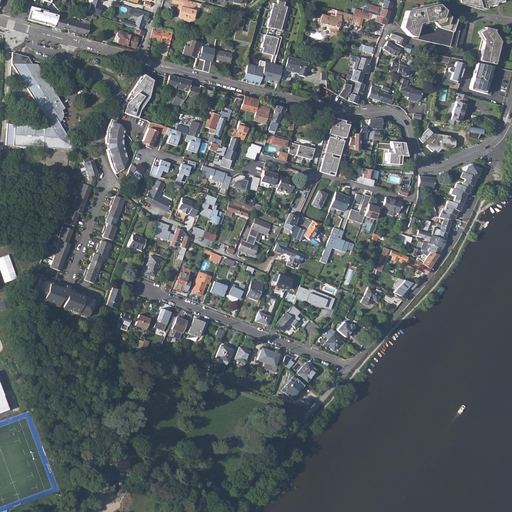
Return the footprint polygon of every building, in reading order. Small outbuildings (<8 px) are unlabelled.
[(104,0),(91,0),(90,5),(88,4),(86,13),(93,15),(98,17),(101,8),(98,6),(99,1),(103,2),(104,0)] [(178,6),(177,9),(179,9),(179,11),(178,16),(179,19),(183,20),(184,21),(188,22),(190,21),(190,19),(193,18),(193,15),(194,11),(192,11),(193,5),(198,6),(198,4),(184,0),(172,0),(171,4),(177,5),(178,6)] [(277,0),(277,4),(273,3),(267,26),(280,30),(286,7),(283,5),(284,0),(277,0)] [(380,9),(388,12),(391,3),(381,0),(378,0),(378,3),(382,4),(380,9)] [(458,0),(459,4),(464,5),(466,4),(467,5),(471,6),(473,5),(474,7),(478,8),(480,7),(480,9),(484,10),(487,9),(486,8),(496,5),(495,4),(503,1),(503,0),(458,0)] [(57,14),(31,5),(26,21),(52,27),(57,14)] [(412,38),(461,50),(467,26),(455,24),(456,21),(448,19),(436,6),(405,12),(400,28),(408,36),(413,37),(412,38)] [(133,28),(141,31),(144,20),(146,20),(148,13),(133,9),(130,16),(136,18),(134,24),(123,20),(121,24),(129,27),(133,28)] [(368,14),(386,19),(388,12),(380,9),(379,14),(369,11),(368,14)] [(359,18),(334,11),(333,16),(330,17),(321,15),(319,16),(317,23),(318,25),(321,26),(323,25),(328,26),(327,29),(329,33),(333,34),(336,32),(339,23),(341,22),(341,21),(346,23),(347,22),(354,24),(353,25),(357,26),(359,18)] [(368,14),(366,20),(365,21),(367,22),(368,21),(384,26),(386,19),(368,14)] [(52,27),(57,28),(57,27),(60,28),(64,29),(67,19),(56,16),(52,27)] [(244,20),(237,18),(235,30),(233,38),(251,42),(256,23),(250,21),(247,31),(241,30),(244,20)] [(64,29),(68,30),(71,31),(71,32),(74,33),(77,22),(67,19),(64,29)] [(74,33),(78,34),(79,33),(82,34),(85,35),(89,25),(77,22),(74,33)] [(128,31),(143,35),(144,32),(141,31),(133,28),(129,27),(128,31)] [(159,55),(165,56),(169,45),(172,33),(152,28),(149,38),(160,41),(160,40),(162,40),(162,39),(165,40),(164,44),(162,43),(159,55)] [(492,33),(492,31),(482,29),(477,33),(481,42),(476,61),(492,65),(498,43),(492,33)] [(129,46),(134,48),(136,40),(134,40),(134,37),(122,34),(122,33),(114,31),(112,32),(111,38),(112,40),(114,40),(113,43),(129,47),(129,46)] [(278,38),(265,34),(261,47),(264,47),(262,52),(273,55),(278,38)] [(395,43),(402,47),(403,44),(404,40),(390,34),(389,38),(396,40),(395,43)] [(182,54),(196,58),(198,51),(200,44),(186,39),(182,54)] [(390,54),(396,57),(398,53),(402,55),(403,52),(387,42),(382,48),(382,49),(390,54)] [(403,44),(402,47),(404,48),(403,50),(406,53),(409,54),(409,53),(410,49),(410,48),(410,46),(403,44)] [(363,52),(372,55),(374,49),(365,46),(363,52)] [(193,67),(204,69),(206,60),(202,59),(203,52),(198,51),(196,58),(193,67)] [(219,61),(228,63),(230,54),(217,52),(215,59),(219,60),(219,61)] [(26,58),(11,53),(9,64),(31,65),(26,58)] [(404,71),(402,77),(408,78),(410,70),(409,69),(413,54),(409,53),(409,54),(406,64),(405,67),(404,71)] [(448,57),(435,54),(434,60),(447,62),(448,57)] [(354,82),(359,83),(362,73),(356,72),(356,71),(357,69),(358,66),(360,60),(360,59),(352,56),(351,59),(350,62),(354,64),(352,70),(353,71),(352,74),(347,73),(345,79),(348,80),(354,82)] [(450,83),(455,84),(463,60),(448,57),(447,62),(447,63),(446,63),(445,67),(441,82),(450,83)] [(297,77),(304,79),(307,70),(308,65),(300,62),(287,58),(284,72),(297,75),(297,77)] [(256,65),(248,63),(244,75),(241,78),(242,81),(259,85),(260,80),(263,68),(265,61),(258,59),(256,65)] [(362,73),(367,74),(369,65),(370,63),(360,60),(358,66),(357,69),(356,71),(356,72),(362,73)] [(282,65),(265,61),(263,68),(260,80),(277,83),(282,65)] [(397,68),(395,75),(402,77),(404,71),(405,67),(406,64),(399,62),(397,68)] [(468,89),(485,94),(493,67),(476,63),(468,89)] [(4,145),(16,146),(16,148),(18,148),(22,150),(24,151),(25,147),(76,150),(58,122),(60,121),(61,120),(61,119),(62,117),(62,116),(62,114),(62,113),(61,112),(61,111),(65,108),(36,65),(31,65),(9,64),(50,126),(6,124),(4,145)] [(230,76),(229,78),(237,80),(240,68),(235,67),(232,77),(230,76)] [(121,112),(138,118),(140,110),(149,98),(152,80),(144,74),(142,77),(141,77),(131,91),(133,92),(131,94),(129,93),(124,101),(126,102),(124,104),(123,104),(122,107),(121,112)] [(176,88),(188,91),(189,86),(191,81),(169,75),(166,85),(173,87),(174,89),(175,89),(176,88)] [(404,88),(406,81),(401,80),(397,95),(407,98),(406,100),(414,103),(418,101),(420,93),(404,88)] [(353,88),(362,91),(363,84),(359,83),(354,82),(353,88)] [(187,95),(196,98),(199,89),(189,86),(188,91),(187,95)] [(379,101),(382,91),(370,87),(367,98),(379,101)] [(357,97),(360,98),(362,91),(353,88),(352,91),(348,91),(347,94),(349,94),(357,97)] [(379,101),(390,105),(392,97),(387,95),(388,93),(387,93),(382,91),(379,101)] [(229,115),(234,117),(240,100),(242,100),(244,97),(244,95),(238,94),(236,98),(234,98),(229,115)] [(357,97),(349,94),(347,100),(354,103),(357,97)] [(458,94),(456,101),(450,119),(445,117),(444,123),(457,125),(458,122),(466,97),(458,94)] [(173,106),(179,108),(183,100),(177,97),(173,106)] [(258,101),(244,97),(242,100),(239,110),(254,114),(255,110),(257,106),(258,101)] [(445,117),(450,119),(456,101),(450,100),(445,117)] [(269,109),(257,106),(255,110),(254,114),(253,116),(252,120),(264,123),(267,114),(269,109)] [(285,109),(275,106),(270,125),(268,130),(275,132),(278,121),(280,114),(283,115),(285,109)] [(208,139),(211,140),(213,134),(212,134),(216,121),(207,118),(204,127),(209,129),(207,133),(209,133),(208,139)] [(218,136),(223,119),(219,118),(213,135),(218,136)] [(329,130),(318,171),(334,176),(348,123),(328,118),(325,129),(329,130)] [(372,140),(383,141),(383,138),(380,137),(380,136),(377,135),(377,132),(373,132),(374,130),(380,129),(380,118),(369,120),(366,126),(365,135),(365,139),(369,139),(372,140)] [(106,134),(105,140),(105,144),(106,143),(107,149),(106,149),(107,157),(108,160),(111,169),(114,173),(121,170),(119,167),(121,166),(121,161),(120,160),(122,159),(122,158),(115,146),(116,140),(121,132),(123,130),(117,122),(110,119),(107,129),(106,134)] [(359,135),(365,135),(366,126),(369,120),(369,119),(361,120),(360,125),(359,125),(359,135)] [(186,134),(195,137),(200,124),(191,121),(188,129),(176,125),(174,130),(180,132),(186,134)] [(242,141),(246,128),(242,127),(243,124),(238,122),(236,130),(233,129),(231,137),(242,141)] [(149,123),(141,143),(145,145),(145,146),(152,149),(152,148),(151,147),(158,131),(160,132),(160,133),(164,134),(167,127),(149,123)] [(186,134),(180,132),(174,130),(170,129),(167,127),(164,134),(168,135),(166,143),(175,146),(178,137),(184,139),(184,140),(188,141),(185,152),(190,153),(191,150),(195,152),(200,139),(197,138),(195,137),(186,134)] [(424,141),(432,133),(427,128),(417,138),(422,143),(424,141)] [(469,128),(467,136),(476,139),(481,131),(469,128)] [(121,170),(125,162),(125,160),(117,145),(118,139),(122,133),(124,132),(123,130),(121,132),(116,140),(115,146),(122,158),(122,159),(120,160),(121,161),(121,166),(119,167),(121,170)] [(290,139),(267,133),(265,142),(270,143),(271,142),(282,145),(282,146),(288,148),(289,143),(290,139)] [(432,133),(424,141),(427,145),(426,146),(431,152),(433,150),(436,153),(440,149),(447,150),(447,148),(450,148),(454,147),(455,140),(452,138),(449,137),(449,136),(432,133)] [(346,150),(358,150),(358,135),(353,135),(353,140),(349,140),(346,150)] [(231,138),(228,149),(227,149),(225,154),(233,156),(235,152),(233,151),(237,140),(231,138)] [(403,142),(390,141),(393,152),(388,152),(387,163),(400,164),(400,155),(406,156),(403,142)] [(208,149),(215,151),(217,144),(210,142),(208,149)] [(313,149),(289,143),(288,148),(287,153),(310,159),(313,149)] [(366,169),(370,170),(371,165),(372,165),(374,157),(376,157),(377,149),(371,148),(366,169)] [(285,161),(286,154),(278,152),(277,159),(285,161)] [(69,210),(64,223),(74,227),(75,223),(77,224),(79,218),(78,217),(79,214),(80,215),(82,211),(83,212),(85,205),(84,205),(87,197),(88,197),(90,192),(89,191),(90,187),(92,188),(94,180),(93,176),(96,175),(95,170),(96,170),(95,164),(93,165),(92,161),(89,162),(88,157),(82,160),(83,164),(82,164),(85,173),(71,211),(69,210)] [(159,178),(161,171),(165,172),(168,163),(159,160),(157,167),(152,166),(148,175),(159,178)] [(180,163),(174,181),(183,182),(185,182),(187,176),(190,177),(194,164),(187,161),(186,165),(180,163)] [(14,174),(27,175),(28,166),(25,166),(20,165),(17,163),(15,162),(14,174)] [(127,173),(133,178),(137,181),(142,175),(135,170),(134,173),(133,172),(135,168),(130,164),(127,173)] [(226,176),(226,174),(202,165),(198,175),(207,178),(208,174),(212,175),(211,179),(221,182),(219,187),(226,189),(230,177),(226,176)] [(474,177),(476,178),(480,169),(470,165),(467,166),(464,173),(474,177)] [(371,180),(370,180),(372,170),(370,170),(366,169),(359,168),(358,170),(355,182),(370,186),(371,180)] [(269,184),(273,185),(276,177),(276,175),(263,170),(260,181),(269,184)] [(351,174),(344,171),(342,178),(343,179),(349,180),(351,174)] [(469,185),(471,186),(474,177),(464,173),(461,172),(459,177),(464,179),(463,183),(469,185)] [(283,193),(289,195),(291,187),(286,185),(288,179),(280,176),(279,178),(276,177),(273,185),(272,187),(276,189),(275,190),(280,192),(280,191),(284,192),(283,193)] [(297,188),(301,190),(306,178),(302,176),(297,188)] [(408,186),(409,181),(405,180),(405,178),(402,177),(401,181),(400,187),(398,193),(398,194),(406,196),(407,191),(406,191),(407,188),(405,187),(406,185),(408,186)] [(420,177),(418,177),(418,178),(417,187),(432,188),(433,179),(429,179),(427,179),(424,178),(422,178),(421,177),(420,177)] [(174,181),(172,186),(180,189),(183,182),(174,181)] [(154,182),(147,195),(144,201),(163,210),(166,202),(156,198),(163,185),(157,183),(157,184),(154,182)] [(464,194),(466,194),(469,185),(463,183),(461,182),(460,186),(455,184),(453,189),(464,194)] [(452,199),(461,202),(464,194),(453,189),(451,188),(449,194),(453,196),(452,199)] [(311,204),(319,208),(326,194),(318,190),(311,204)] [(423,199),(425,199),(426,192),(417,191),(416,198),(423,199)] [(327,212),(338,216),(342,211),(344,212),(349,198),(342,196),(341,197),(339,196),(335,192),(327,212)] [(352,203),(358,205),(361,196),(355,194),(352,203)] [(199,213),(209,217),(212,210),(207,209),(209,204),(213,206),(216,199),(206,195),(199,213)] [(360,222),(363,215),(367,204),(369,197),(363,195),(358,212),(350,209),(347,218),(360,222)] [(124,200),(114,196),(113,200),(111,199),(109,205),(111,206),(108,213),(106,213),(104,219),(106,220),(105,223),(107,224),(105,228),(103,227),(101,233),(103,234),(102,237),(111,241),(116,228),(114,227),(124,200)] [(244,203),(252,206),(253,203),(254,198),(246,196),(244,203)] [(191,202),(181,198),(173,218),(183,221),(184,217),(185,214),(186,213),(187,213),(187,215),(193,217),(197,205),(191,203),(191,202)] [(235,215),(238,216),(243,204),(229,198),(225,209),(232,211),(236,213),(235,215)] [(401,202),(393,200),(392,201),(384,199),(380,211),(384,212),(384,214),(391,216),(393,212),(397,213),(399,208),(401,202)] [(456,211),(457,211),(461,202),(452,199),(451,202),(447,200),(444,206),(456,211)] [(238,216),(245,218),(250,207),(243,204),(238,216)] [(363,215),(372,219),(377,208),(367,204),(363,215)] [(444,206),(442,211),(439,217),(446,218),(451,219),(453,220),(456,211),(444,206)] [(209,218),(208,221),(213,223),(216,223),(220,224),(222,218),(215,216),(217,211),(212,209),(212,210),(209,217),(209,218)] [(293,225),(294,225),(297,217),(292,215),(292,214),(289,213),(289,214),(286,214),(282,222),(284,223),(283,226),(282,228),(291,231),(293,225)] [(441,225),(448,227),(451,219),(446,218),(439,217),(436,216),(434,216),(433,217),(432,221),(441,223),(441,225)] [(257,242),(260,232),(264,234),(265,231),(266,231),(267,228),(267,227),(268,224),(254,219),(252,224),(247,235),(248,235),(254,238),(253,241),(257,242)] [(305,229),(301,235),(308,239),(310,236),(314,239),(319,232),(316,229),(321,223),(312,220),(305,229)] [(168,225),(157,221),(151,235),(166,241),(170,232),(166,231),(168,225)] [(301,235),(305,229),(294,225),(292,231),(301,235)] [(439,231),(446,233),(448,227),(441,225),(439,229),(439,231)] [(73,230),(63,227),(58,240),(59,241),(49,268),(59,271),(61,268),(62,268),(65,262),(63,261),(65,254),(67,255),(69,249),(68,248),(69,244),(68,244),(69,240),(71,241),(73,234),(71,234),(73,230)] [(343,231),(332,227),(320,261),(325,263),(331,247),(345,252),(346,250),(351,251),(354,244),(340,239),(343,231)] [(181,247),(176,259),(181,261),(189,240),(182,231),(176,228),(168,248),(174,250),(177,243),(181,244),(179,247),(181,247)] [(215,235),(204,231),(201,237),(213,242),(215,235)] [(429,240),(427,244),(440,249),(444,240),(436,237),(430,235),(418,231),(416,236),(429,240)] [(439,231),(436,237),(444,240),(446,233),(439,231)] [(314,239),(310,236),(308,239),(307,240),(316,247),(319,243),(319,236),(321,233),(319,232),(314,239)] [(136,250),(141,252),(145,240),(129,235),(126,246),(136,249),(136,250)] [(241,241),(237,250),(251,256),(255,246),(252,245),(253,241),(254,238),(248,235),(247,235),(245,242),(241,241)] [(84,280),(93,284),(103,257),(105,258),(110,244),(100,241),(99,245),(97,244),(95,250),(96,250),(95,254),(93,254),(92,257),(90,257),(88,263),(90,264),(87,270),(86,270),(83,276),(85,277),(84,280)] [(427,251),(437,255),(440,249),(427,244),(426,244),(417,241),(415,245),(420,247),(420,248),(427,251)] [(300,264),(304,254),(286,247),(277,243),(274,250),(281,253),(282,252),(289,255),(290,255),(290,256),(287,262),(295,266),(296,262),(300,264)] [(379,271),(380,271),(388,249),(383,247),(376,269),(376,270),(379,271)] [(437,255),(427,251),(420,248),(419,250),(414,248),(412,253),(416,254),(422,253),(426,256),(425,257),(429,259),(434,261),(437,255)] [(209,259),(218,262),(220,256),(212,252),(209,259)] [(141,275),(152,279),(161,260),(148,255),(141,275)] [(414,267),(424,274),(428,268),(415,260),(414,259),(407,256),(402,264),(412,270),(414,267)] [(415,260),(428,268),(434,261),(429,259),(425,257),(424,258),(421,256),(419,258),(417,257),(415,260)] [(185,293),(190,281),(186,279),(190,269),(183,267),(181,272),(180,271),(173,289),(185,293)] [(371,284),(382,288),(383,285),(376,282),(379,271),(376,270),(371,284)] [(198,272),(191,290),(197,293),(197,291),(201,293),(205,282),(207,283),(210,276),(198,272)] [(274,285),(286,289),(290,279),(279,274),(274,285)] [(95,296),(40,276),(33,296),(87,317),(95,296)] [(394,276),(392,278),(396,282),(391,288),(394,290),(392,292),(405,298),(416,284),(394,276)] [(209,291),(221,296),(225,285),(214,281),(209,291)] [(226,296),(232,300),(237,299),(244,285),(240,283),(238,286),(232,283),(226,296)] [(245,295),(256,299),(260,288),(250,284),(245,295)] [(330,310),(334,297),(299,285),(295,298),(330,310)] [(106,305),(116,308),(121,294),(118,293),(119,289),(112,287),(106,305)] [(383,298),(395,307),(401,300),(394,294),(391,298),(376,289),(375,291),(368,287),(360,302),(366,305),(367,305),(369,304),(371,300),(375,301),(377,297),(381,300),(383,298)] [(275,324),(284,331),(290,324),(295,328),(299,323),(291,316),(295,311),(291,306),(275,324)] [(254,321),(266,325),(270,316),(258,312),(254,321)] [(121,313),(117,323),(122,324),(120,329),(126,331),(131,317),(121,313)] [(139,315),(135,325),(138,327),(137,331),(143,333),(148,319),(139,315)] [(151,330),(156,332),(158,327),(164,330),(168,320),(157,315),(151,330)] [(171,329),(181,333),(185,321),(176,317),(171,329)] [(187,333),(197,337),(202,322),(193,319),(187,333)] [(337,329),(345,336),(353,327),(350,324),(348,325),(344,321),(337,329)] [(320,331),(325,334),(331,327),(326,324),(320,331)] [(219,340),(223,330),(217,328),(214,338),(219,340)] [(328,347),(333,350),(343,339),(335,331),(323,345),(327,349),(328,347)] [(116,345),(123,347),(127,337),(123,335),(121,343),(117,341),(116,345)] [(221,360),(227,362),(231,350),(220,346),(215,358),(221,360)] [(238,361),(244,364),(249,352),(238,348),(234,360),(238,361)] [(278,355),(262,348),(259,356),(257,360),(264,363),(262,368),(275,373),(279,362),(276,361),(278,355)] [(282,364),(285,366),(292,358),(285,355),(282,364)] [(296,373),(306,381),(316,371),(312,367),(311,365),(309,366),(305,363),(296,373)] [(239,385),(245,387),(248,378),(243,375),(239,385)] [(283,393),(291,400),(303,386),(293,377),(290,381),(291,382),(289,385),(288,383),(281,391),(284,393),(283,393)]
